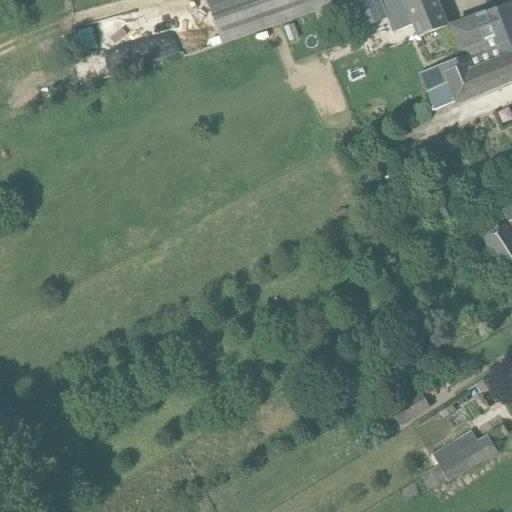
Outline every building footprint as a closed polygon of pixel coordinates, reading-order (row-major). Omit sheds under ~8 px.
[(206,0),(221,45),(342,5),(354,0),(206,0)] [(417,38),(446,26),(435,0),(354,0),(342,5),(353,33),(406,12),(417,38)] [(472,72),(511,55),(511,13),(509,6),(450,29),(460,54),(462,53),(464,58),(419,74),(431,106),(434,104),(429,95),(450,87),(446,75),(469,65),(472,72)] [(178,27),(139,42),(146,63),(186,48),(178,27)] [(433,111),(511,80),(511,55),(472,72),(469,65),(446,75),(450,87),(429,95),(434,104),(431,106),(433,111)] [(362,151),(381,152),(382,140),(363,138),(362,151)] [(459,222),(442,188),(426,196),(444,230),(459,222)] [(511,208),(503,213),(511,229),(511,208)] [(511,273),(511,234),(506,223),(486,234),(494,247),(483,253),(495,273),(507,265),(511,273)] [(429,365),(424,356),(412,362),(418,372),(429,365)] [(407,387),(418,381),(408,362),(397,369),(407,387)] [(374,377),(348,393),(343,385),(327,396),(339,414),(382,389),(374,377)] [(477,385),(483,395),(495,387),(488,378),(477,385)] [(422,395),(425,400),(438,393),(433,385),(420,393),(422,395)] [(420,393),(399,406),(409,423),(430,410),(420,393)] [(409,423),(399,406),(394,409),(390,412),(400,428),(409,423)] [(457,414),(452,406),(439,413),(444,421),(457,414)] [(431,456),(434,460),(437,465),(438,467),(440,466),(478,443),(471,432),(431,456)] [(437,465),(420,476),(429,492),(447,481),(449,483),(498,454),(487,437),(478,443),(440,466),(438,467),(437,465)]
